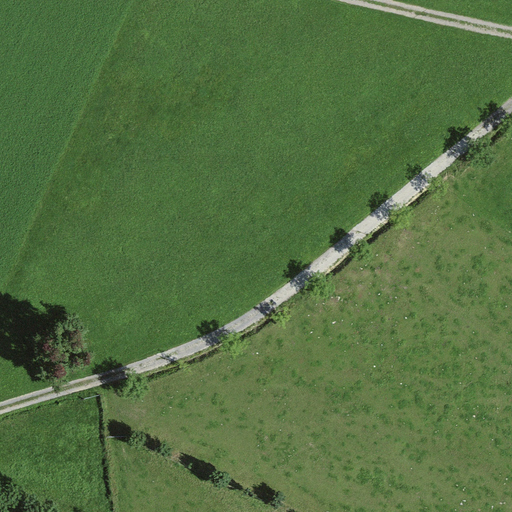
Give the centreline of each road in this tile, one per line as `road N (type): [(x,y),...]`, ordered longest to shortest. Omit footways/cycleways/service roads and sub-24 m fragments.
road 1 (track): [(0,410),(159,360),(250,318),(511,111)]
road 2 (track): [(352,0),(511,34)]
